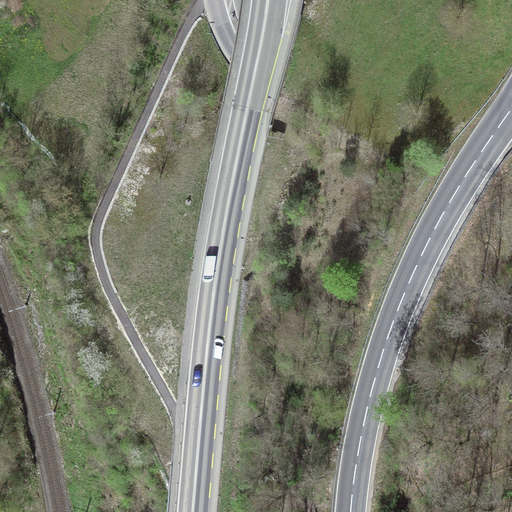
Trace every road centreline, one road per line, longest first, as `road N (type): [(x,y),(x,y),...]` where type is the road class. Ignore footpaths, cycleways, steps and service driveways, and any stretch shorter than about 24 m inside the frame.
road 1 (primary): [(189,511),(221,245),(267,0)]
road 2 (tertiary): [(350,511),(386,335),(437,222),(511,106)]
road 3 (secondary): [(214,0),(230,41),(259,77),(299,103),(359,114),(417,98),(445,80),(478,33),(488,0)]
road 4 (secondary): [(457,0),(424,56),(373,82),(342,83),(312,76),(269,48),(243,0)]
